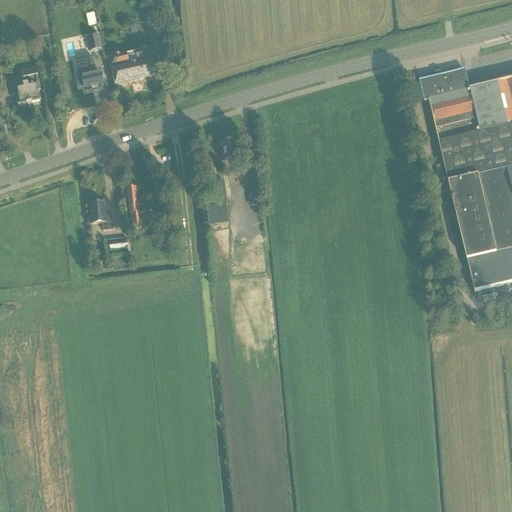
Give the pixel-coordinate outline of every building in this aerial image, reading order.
[(102,49),(99,36),(86,39),(89,52),(102,49)] [(143,79),(159,75),(155,61),(160,60),(156,46),(107,57),(110,71),(112,70),(116,85),(131,81),(135,82),(140,81),(143,79)] [(82,78),(79,79),(80,86),(84,85),(85,92),(104,88),(101,74),(96,75),(92,57),(83,59),(87,77),(82,78)] [(20,72),(23,87),(15,88),(18,106),(41,101),(39,90),(40,90),(36,69),(20,72)] [(511,79),(469,90),(464,70),(419,81),(424,102),(428,101),(474,292),(511,282),(511,79)] [(237,160),(233,141),(221,143),(225,162),(232,161),(234,170),(241,169),(239,159),(237,160)] [(210,158),(203,159),(207,181),(214,179),(210,158)] [(260,205),(258,176),(249,177),(251,206),(260,205)] [(227,205),(223,181),(211,183),(214,207),(207,208),(208,216),(226,213),(225,205),(227,205)] [(138,206),(137,188),(126,190),(129,215),(131,215),(133,231),(142,230),(140,214),(143,213),(145,212),(144,207),(143,205),(138,206)] [(104,204),(89,205),(92,225),(102,224),(103,232),(114,231),(112,217),(106,217),(104,204)] [(176,218),(175,205),(162,207),(164,220),(176,218)] [(126,240),(126,239),(108,241),(109,255),(128,252),(127,252),(132,251),(131,239),(126,240)]
